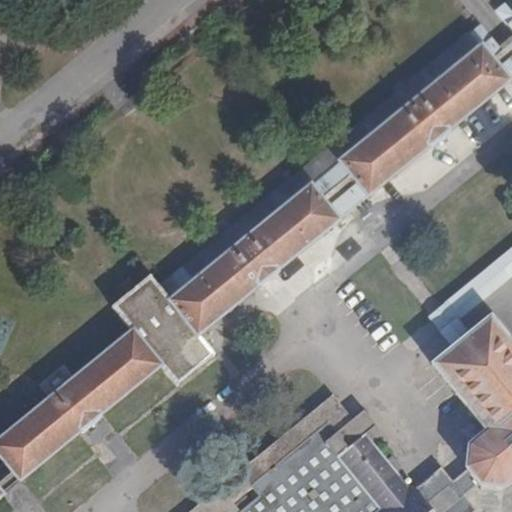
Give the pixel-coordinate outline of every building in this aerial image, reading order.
[(511,13),(508,6),(497,15),(507,28),(511,32),(511,13)] [(0,439),(0,448),(22,481),(84,430),(87,433),(107,416),(104,413),(163,367),(172,377),(213,344),(205,332),(260,286),(263,289),(283,273),(280,269),(430,147),(433,150),(448,139),(445,135),(511,79),(511,66),(489,37),(473,20),(465,27),(471,34),(484,47),(428,89),(332,169),(323,156),(311,166),(321,177),(182,291),(175,281),(151,299),(141,286),(102,317),(112,330),(121,342),(65,385),(43,403),(2,438),(0,439)] [(484,47),(471,34),(421,75),(428,89),(484,47)] [(428,89),(421,75),(323,156),(332,169),(428,89)] [(321,177),(311,166),(175,281),(182,291),(321,177)] [(511,271),(511,246),(430,313),(457,347),(473,336),(457,316),(511,271)] [(467,449),(467,468),(476,478),(483,485),(501,486),(511,478),(511,340),(509,337),(511,333),(498,318),(473,336),(457,347),(435,367),(447,383),(450,380),(490,430),(467,449)] [(121,342),(112,330),(57,377),(65,385),(121,342)] [(65,385),(57,377),(54,373),(33,389),(35,393),(43,403),(65,385)] [(0,423),(0,436),(2,438),(43,403),(35,393),(0,423)] [(229,511),(237,507),(230,502),(252,485),(329,421),(342,410),(330,395),(184,511),(229,511)] [(347,445),(329,421),(252,485),(256,489),(237,507),(241,511),(384,511),(340,459),(367,436),(363,433),(347,445)] [(428,511),(410,490),(367,436),(340,459),(384,511),(428,511)] [(436,466),(410,490),(428,511),(476,511),(466,499),(477,490),(483,485),(476,478),(467,468),(461,473),(451,481),(436,466)] [(19,511),(45,511),(22,481),(5,494),(19,511)]
